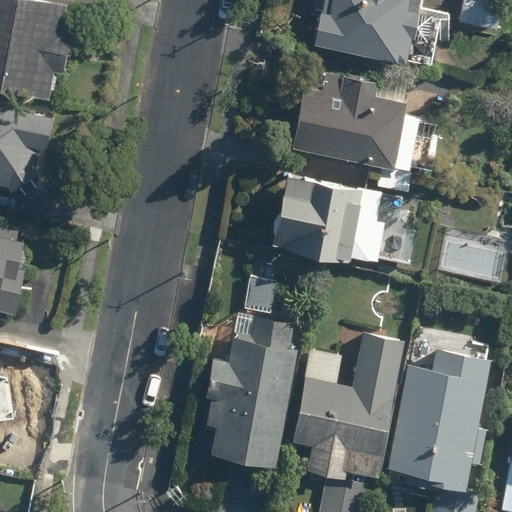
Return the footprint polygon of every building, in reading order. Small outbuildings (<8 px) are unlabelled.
[(0,0),(0,84),(53,95),(59,65),(66,66),(73,30),(65,28),(70,1),(64,0),(0,0)] [(321,0),(314,41),(410,57),(414,32),(423,33),(429,2),(422,1),(422,0),(321,0)] [(465,0),(461,19),(497,27),(502,0),(465,0)] [(295,146),(296,146),(383,160),(416,165),(424,114),(408,112),(411,96),(380,91),(383,74),(327,65),(323,86),(305,83),(295,146)] [(15,189),(40,168),(36,163),(44,156),(33,143),(50,146),(56,112),(0,102),(0,182),(8,180),(15,189)] [(385,187),(289,172),(278,246),(353,257),(354,251),(414,260),(419,228),(409,226),(410,222),(400,221),(402,207),(383,204),(385,187)] [(0,311),(1,307),(19,311),(30,258),(24,257),(28,238),(19,236),(20,226),(0,222),(0,311)] [(449,226),(441,270),(502,281),(506,255),(508,255),(509,254),(511,253),(511,251),(511,230),(510,229),(509,228),(508,227),(506,226),(504,226),(503,226),(501,225),(499,225),(498,226),(496,226),(495,226),(493,227),(492,228),(490,229),(489,230),(488,231),(487,233),(449,226)] [(277,461),(301,342),(292,340),(296,319),(257,311),(253,332),(237,329),(231,357),(214,354),(206,391),(214,393),(207,425),(217,427),(213,448),(277,461)] [(381,471),(408,334),(365,325),(353,383),(339,380),(345,350),(312,343),(293,440),(314,444),(309,467),(327,471),(318,511),(362,511),(369,479),(371,469),(381,471)] [(489,355),(491,344),(414,328),(387,465),(403,468),(402,477),(446,486),(440,511),(478,511),(480,502),(483,488),(470,485),(475,460),(493,464),(500,427),(483,424),(497,356),(489,355)] [(26,351),(23,367),(59,375),(63,358),(26,351)]
